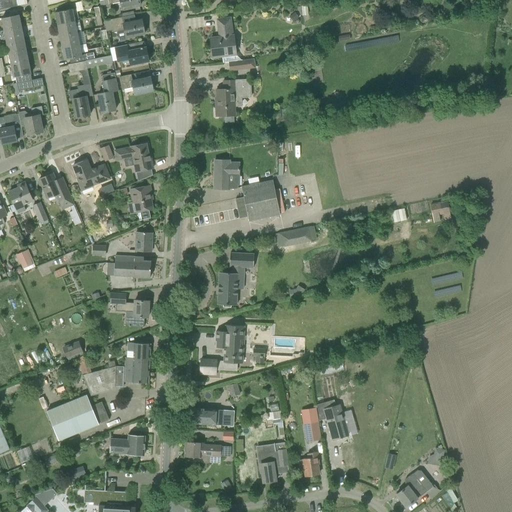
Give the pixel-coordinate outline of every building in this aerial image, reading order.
[(2,0),(5,9),(17,6),(16,0),(11,0),(9,0),(2,0)] [(122,10),(141,6),(139,0),(108,0),(109,4),(120,2),(122,10)] [(76,9),(55,13),(57,25),(79,20),(76,9)] [(295,12),(289,17),(294,22),(299,18),(295,12)] [(19,15),(2,18),(4,30),(22,27),(19,15)] [(126,37),(145,34),(142,20),(124,23),(123,18),(111,20),(114,32),(125,30),(126,37)] [(242,60),(236,55),(234,36),(233,36),(230,18),(217,20),(219,38),(211,38),(212,49),(213,58),(222,57),(223,63),(229,62),(242,60)] [(79,20),(57,25),(60,36),(77,33),(82,32),(80,20),(79,20)] [(22,27),(4,30),(6,42),(24,38),(22,27)] [(77,33),(60,36),(62,48),(80,45),(77,33)] [(24,38),(6,42),(9,54),(26,51),(24,38)] [(100,51),(94,53),(82,55),(80,45),(62,48),(65,60),(70,59),(71,64),(86,61),(95,59),(95,58),(101,57),(100,51)] [(130,65),(149,61),(148,61),(147,54),(148,54),(146,48),(143,48),(143,47),(141,48),(141,49),(128,51),(127,45),(110,48),(111,56),(113,61),(129,58),(130,65)] [(11,66),(29,63),(26,51),(9,54),(11,66)] [(111,56),(105,57),(106,64),(107,65),(113,64),(113,61),(111,56)] [(231,71),(256,68),(254,59),(242,60),(229,62),(231,71)] [(80,98),(73,99),(76,118),(77,118),(77,117),(84,116),(84,117),(90,115),(87,97),(93,96),(86,61),(71,64),(68,65),(70,74),(81,71),(84,85),(78,87),(80,98)] [(31,74),(29,63),(11,66),(14,78),(16,77),(17,83),(32,81),(31,74)] [(109,111),(116,110),(112,92),(118,90),(115,73),(108,74),(102,76),(104,85),(102,86),(103,93),(99,94),(102,113),(103,113),(103,112),(109,111)] [(119,77),(122,90),(133,88),(135,95),(153,91),(153,90),(151,84),(152,84),(151,77),(133,81),(131,75),(119,77)] [(18,91),(34,88),(32,80),(32,81),(17,83),(13,84),(15,95),(17,95),(19,93),(18,91)] [(251,80),(223,81),(224,90),(217,90),(218,102),(216,102),(216,108),(217,116),(225,116),(225,123),(234,123),(234,115),(235,115),(234,107),(238,107),(238,98),(252,98),(251,80)] [(42,106),(37,107),(31,109),(33,117),(29,117),(29,114),(25,111),(19,112),(19,114),(22,128),(26,127),(28,135),(43,132),(40,116),(44,115),(42,106)] [(0,129),(0,132),(2,140),(2,144),(17,141),(17,138),(23,137),(22,128),(19,114),(5,117),(7,128),(0,129)] [(126,167),(134,165),(136,172),(153,169),(151,158),(149,158),(146,144),(131,147),(131,148),(125,150),(124,149),(115,151),(116,155),(116,151),(124,149),(124,150),(126,158),(125,160),(126,167)] [(108,147),(100,150),(105,161),(112,158),(108,147)] [(87,160),(73,165),(82,190),(92,186),(92,185),(110,178),(104,164),(91,169),(87,160)] [(238,186),(239,186),(239,164),(230,163),(230,161),(215,160),(214,189),(229,190),(229,189),(234,189),(238,188),(238,186)] [(71,197),(62,178),(56,180),(53,173),(39,179),(40,181),(38,182),(40,186),(42,186),(47,198),(57,194),(60,202),(63,210),(74,205),(71,197)] [(242,187),(244,197),(235,199),(239,219),(248,217),(249,221),(280,215),(273,180),(242,187)] [(25,208),(24,205),(33,201),(26,185),(9,192),(17,211),(18,213),(25,210),(24,208),(25,208)] [(149,210),(153,209),(150,195),(152,195),(150,186),(131,189),(133,203),(135,203),(137,212),(139,220),(150,218),(149,210)] [(40,222),(47,220),(40,203),(34,206),(40,222)] [(81,223),(74,206),(71,207),(72,211),(69,213),(75,225),(81,223)] [(403,208),(390,210),(393,222),(406,220),(403,208)] [(278,234),(276,234),(279,248),(284,247),(311,242),(311,241),(317,240),(314,226),(313,226),(278,233),(278,234)] [(135,251),(152,252),(153,233),(136,232),(135,251)] [(93,255),(105,255),(106,246),(93,246),(93,255)] [(28,250),(20,253),(24,262),(21,263),(24,272),(35,267),(28,250)] [(219,272),(218,304),(223,305),(223,307),(230,308),(230,305),(236,306),(238,274),(244,275),(244,268),(253,268),(254,255),(230,253),(230,267),(232,267),(232,273),(219,272)] [(133,277),(150,278),(151,261),(143,261),(144,257),(114,256),(114,276),(133,277)] [(145,317),(148,318),(149,301),(135,300),(135,304),(125,303),(126,294),(111,294),(110,304),(116,304),(116,312),(125,312),(126,312),(125,326),(144,327),(145,317)] [(234,368),(235,362),(243,363),(244,347),(243,347),(243,340),(244,340),(245,326),(225,325),(224,331),(216,331),(216,341),(217,341),(217,348),(224,348),(224,362),(217,362),(217,360),(201,360),(200,374),(216,374),(216,367),(234,368)] [(103,348),(108,346),(104,338),(99,340),(103,348)] [(63,348),(67,359),(83,352),(79,342),(63,348)] [(150,363),(151,344),(127,343),(126,358),(126,364),(133,365),(133,362),(150,363)] [(84,375),(92,373),(85,355),(77,359),(84,375)] [(92,373),(84,375),(92,396),(115,389),(115,387),(123,388),(124,382),(149,383),(150,363),(133,362),(133,365),(126,364),(126,367),(118,366),(92,373)] [(81,372),(80,372),(73,369),(72,369),(67,380),(76,384),(81,372)] [(231,398),(240,395),(237,383),(228,386),(231,398)] [(92,406),(87,394),(46,411),(59,441),(109,420),(102,402),(92,406)] [(47,407),(43,397),(39,399),(43,409),(47,407)] [(324,409),(327,418),(333,440),(348,436),(339,405),(324,409)] [(226,410),(191,408),(191,413),(189,413),(188,423),(225,426),(226,411),(226,410)] [(282,418),(272,420),(273,425),(278,424),(278,429),(283,428),(282,418)] [(307,442),(322,439),(319,422),(304,424),(307,442)] [(0,453),(10,449),(0,426),(0,453)] [(222,431),(221,439),(231,441),(232,432),(222,431)] [(128,454),(144,455),(145,436),(129,435),(129,436),(128,436),(128,440),(111,439),(110,453),(128,454)] [(201,455),(221,456),(230,457),(231,447),(202,445),(202,443),(185,442),(185,456),(201,457),(201,455)] [(259,453),(263,483),(276,481),(274,467),(280,466),(280,467),(288,465),(285,442),(274,444),(275,451),(259,453)] [(445,450),(435,448),(432,464),(443,467),(444,460),(443,460),(445,450)] [(306,476),(319,474),(317,465),(319,465),(317,457),(317,452),(310,454),(310,458),(303,459),(303,460),(298,460),(296,463),(297,468),(299,470),(304,469),(306,476)] [(55,455),(45,459),(47,466),(58,461),(55,455)] [(392,471),(395,457),(389,456),(385,469),(392,471)] [(405,483),(407,486),(396,495),(406,508),(418,499),(417,498),(426,492),(432,499),(441,491),(437,489),(434,485),(431,485),(421,471),(417,471),(405,480),(405,483)] [(5,482),(15,485),(17,479),(7,476),(5,482)] [(86,485),(85,485),(84,502),(93,503),(93,505),(99,506),(98,511),(135,511),(135,507),(124,506),(124,504),(126,504),(127,492),(101,491),(102,489),(96,489),(96,490),(86,490),(86,485)] [(35,511),(47,511),(49,511),(45,506),(44,505),(43,502),(43,498),(44,495),(47,493),(50,492),(54,492),(56,494),(57,495),(58,494),(53,489),(33,496),(35,498),(29,504),(35,511)]
